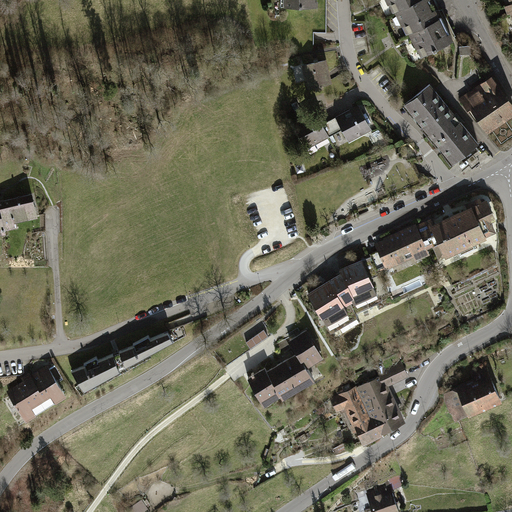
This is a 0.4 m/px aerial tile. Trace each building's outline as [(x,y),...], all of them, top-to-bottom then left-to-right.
[(384,0),(388,6),(389,6),(393,14),(395,13),(402,28),(403,27),(407,36),(409,34),(416,50),(417,50),(421,58),(437,51),(437,50),(455,41),(451,34),(448,35),(436,10),(433,12),(428,1),(429,0),(384,0)] [(471,46),(460,47),(460,55),(471,54),(471,46)] [(289,69),(288,56),(278,58),(279,70),(289,69)] [(328,59),(303,65),(309,89),(334,83),(328,59)] [(479,122),(488,135),(511,118),(511,102),(493,76),(460,99),(477,123),(479,122)] [(431,85),(403,107),(452,167),(460,161),(462,160),(477,147),(480,145),(431,85)] [(319,109),(292,123),(306,149),(344,129),(350,141),(372,130),(359,105),(325,122),(319,109)] [(477,147),(462,160),(464,163),(479,150),(477,147)] [(0,201),(0,214),(2,214),(6,231),(16,228),(15,223),(38,218),(32,193),(0,201)] [(433,218),(417,225),(428,249),(433,247),(440,260),(445,257),(446,259),(488,240),(487,238),(497,233),(492,223),(497,220),(488,200),(482,202),(480,198),(466,205),(468,209),(436,224),(433,218)] [(416,223),(374,243),(378,251),(370,254),(371,256),(364,259),(373,278),(380,275),(379,274),(413,258),(416,262),(430,255),(428,249),(417,225),(416,223)] [(342,273),(309,294),(325,319),(358,300),(356,295),(376,286),(373,278),(364,259),(340,269),(342,273)] [(269,336),(264,329),(247,342),(251,348),(269,336)] [(266,368),(249,378),(266,407),(283,397),(285,400),(317,381),(309,368),(325,358),(308,330),(291,340),(298,353),(268,371),(266,368)] [(86,366),(72,372),(86,391),(121,372),(120,370),(126,367),(127,368),(175,341),(169,333),(152,339),(149,336),(134,345),(135,346),(99,361),(97,357),(84,364),(86,366)] [(357,385),(332,398),(338,412),(346,409),(354,424),(351,426),(354,434),(360,431),(366,445),(408,422),(390,386),(410,376),(403,362),(379,373),(380,375),(357,387),(357,385)] [(487,364),(470,371),(473,379),(445,393),(446,401),(451,412),(457,421),(471,415),(472,417),(505,402),(487,364)] [(23,380),(6,390),(27,422),(37,416),(37,415),(56,403),(57,404),(67,397),(47,365),(32,375),(30,372),(21,377),(23,380)] [(57,365),(52,368),(59,383),(64,380),(57,365)] [(385,480),(387,485),(391,483),(393,489),(404,485),(400,475),(385,480)] [(387,485),(366,492),(373,511),(401,511),(393,489),(391,483),(387,485)] [(142,499),(129,508),(131,511),(144,511),(149,509),(142,499)]
